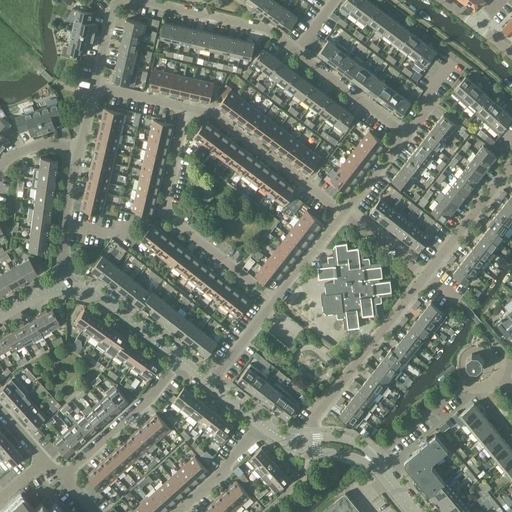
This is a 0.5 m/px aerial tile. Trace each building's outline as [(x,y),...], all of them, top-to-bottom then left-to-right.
[(258,0),(254,6),(263,12),(271,0),(258,0)] [(271,0),(263,12),(271,18),(281,5),(274,0),(271,0)] [(359,0),(341,0),(341,1),(344,3),(340,7),(349,13),(359,0)] [(359,0),(349,13),(357,19),(370,2),(367,0),(359,0)] [(467,0),(465,3),(474,10),(477,10),(486,0),(467,0)] [(368,22),(379,8),(370,2),(357,19),(365,26),(368,22)] [(271,18),(279,25),(289,11),(281,5),(271,18)] [(368,22),(376,28),(387,14),(379,8),(368,22)] [(75,19),(73,31),(94,36),(95,33),(96,33),(97,29),(96,29),(97,24),(90,22),(92,13),(87,12),(80,10),(78,10),(76,19),(75,19)] [(289,11),(279,25),(287,31),(298,17),(289,11)] [(376,28),(385,34),(395,20),(387,14),(376,28)] [(511,19),(503,27),(511,34),(511,33),(511,32),(511,16),(510,18),(511,19)] [(127,19),(124,29),(141,33),(143,23),(127,19)] [(385,34),(393,40),(403,26),(395,20),(385,34)] [(160,39),(171,41),(175,24),(164,22),(160,39)] [(171,41),(181,43),(185,27),(175,24),(171,41)] [(393,40),(401,46),(411,33),(403,26),(393,40)] [(181,43),(191,46),(195,29),(185,27),(181,43)] [(124,29),(122,39),(139,43),(141,33),(124,29)] [(191,46),(201,48),(205,31),(195,29),(191,46)] [(94,36),(73,31),(70,43),(71,43),(69,52),(82,56),(84,46),(91,48),(92,43),(94,43),(95,39),(94,39),(94,36)] [(201,48),(211,50),(215,34),(205,31),(201,48)] [(401,46),(409,52),(419,39),(411,33),(401,46)] [(211,50),(221,53),(224,36),(215,34),(211,50)] [(221,53),(230,55),(234,38),(224,36),(221,53)] [(230,55),(240,57),(244,40),(234,38),(230,55)] [(122,39),(120,49),(136,53),(139,43),(122,39)] [(409,52),(417,59),(427,45),(419,39),(409,52)] [(244,40),(240,57),(251,60),(255,43),(244,40)] [(318,54),(326,60),(337,47),(336,47),(328,40),(318,54)] [(326,60),(335,67),(345,53),(347,49),(339,43),(336,47),(337,47),(326,60)] [(427,45),(417,59),(414,63),(423,69),(436,51),(427,45)] [(253,62),(262,68),(272,54),(263,48),(253,62)] [(120,49),(117,59),(134,63),(136,53),(120,49)] [(335,67),(343,73),(353,59),(345,53),(335,67)] [(262,68),(270,74),(280,61),(272,54),(262,68)] [(343,73),(351,79),(361,65),(363,62),(355,56),(353,59),(343,73)] [(117,59),(115,69),(137,74),(139,64),(134,63),(117,59)] [(270,74),(278,80),(288,67),(280,61),(270,74)] [(351,79),(359,85),(369,71),(361,65),(351,79)] [(278,80),(286,87),(296,73),(288,67),(278,80)] [(137,74),(115,69),(113,80),(128,83),(127,85),(134,86),(137,74)] [(149,90),(159,92),(164,71),(153,69),(149,90)] [(159,92),(169,95),(174,74),(164,71),(159,92)] [(359,85),(367,91),(377,77),(369,71),(359,85)] [(286,87),(294,93),(304,79),(296,73),(286,87)] [(169,95),(179,97),(184,76),(174,74),(169,95)] [(179,97),(189,99),(194,78),(184,76),(179,97)] [(451,92),(459,99),(474,83),(466,76),(451,92)] [(367,91),(375,97),(386,84),(377,77),(367,91)] [(189,99),(199,101),(204,81),(194,78),(189,99)] [(294,93),(302,99),(313,85),(304,79),(294,93)] [(204,81),(199,101),(209,104),(214,83),(204,81)] [(218,107),(226,113),(239,96),(238,96),(247,84),(246,83),(237,95),(230,90),(218,107)] [(459,99),(467,106),(481,90),(474,83),(459,99)] [(375,97),(383,103),(394,90),(386,84),(375,97)] [(302,99),(311,105),(321,91),(313,85),(302,99)] [(383,103),(392,109),(402,96),(394,90),(383,103)] [(467,106),(475,113),(489,97),(481,90),(467,106)] [(311,105),(319,111),(329,97),(321,91),(311,105)] [(226,113),(234,120),(247,102),(239,96),(226,113)] [(402,96),(392,109),(400,116),(410,102),(402,96)] [(319,111),(327,117),(337,104),(329,97),(319,111)] [(475,113),(482,120),(497,104),(489,97),(475,113)] [(234,120),(242,126),(255,109),(247,102),(234,120)] [(327,117),(335,123),(345,110),(337,104),(327,117)] [(482,120),(490,127),(504,110),(497,104),(482,120)] [(47,107),(35,111),(42,132),(45,131),(45,132),(50,130),(49,129),(54,128),(51,121),(61,118),(56,105),(47,108),(47,107)] [(104,108),(102,119),(123,124),(125,113),(104,108)] [(242,126),(251,132),(263,115),(263,114),(267,110),(265,109),(261,113),(255,109),(242,126)] [(345,110),(335,123),(344,130),(354,116),(345,110)] [(511,117),(504,110),(490,127),(498,134),(511,117)] [(42,132),(35,111),(24,115),(15,119),(19,132),(29,129),(31,135),(35,134),(36,135),(40,134),(40,132),(42,132)] [(443,114),(437,123),(450,133),(457,125),(443,114)] [(251,132),(259,138),(272,121),(263,115),(251,132)] [(0,148),(0,149),(2,147),(3,148),(6,145),(5,144),(8,140),(3,135),(9,128),(0,119),(0,148)] [(102,119),(99,129),(120,134),(123,124),(102,119)] [(153,120),(151,130),(172,135),(174,124),(153,120)] [(193,138),(202,144),(215,127),(206,121),(193,138)] [(259,138),(267,144),(280,127),(272,121),(259,138)] [(437,123),(430,131),(444,141),(450,133),(437,123)] [(202,144),(210,151),(223,133),(215,127),(202,144)] [(267,144),(275,150),(288,133),(280,127),(267,144)] [(99,129),(97,139),(118,144),(120,134),(99,129)] [(151,130),(148,140),(169,145),(172,135),(151,130)] [(369,131),(362,139),(379,152),(386,144),(369,131)] [(430,131),(424,139),(437,149),(444,141),(430,131)] [(210,151),(218,157),(231,139),(223,133),(210,151)] [(275,150),(283,156),(296,139),(288,133),(275,150)] [(97,139),(95,149),(116,153),(118,144),(97,139)] [(218,157),(226,163),(239,146),(231,139),(218,157)] [(283,156),(291,162),(304,145),(296,139),(283,156)] [(362,139),(356,147),(373,160),(379,152),(362,139)] [(424,139),(418,147),(431,157),(437,149),(424,139)] [(148,140),(146,150),(167,155),(169,145),(148,140)] [(291,162),(299,168),(312,151),(304,145),(291,162)] [(226,163),(235,169),(247,152),(239,146),(226,163)] [(483,146),(476,154),(490,165),(496,156),(483,146)] [(356,147),(350,155),(367,168),(373,160),(356,147)] [(418,147),(411,155),(425,165),(431,157),(418,147)] [(95,149),(92,159),(113,163),(116,153),(95,149)] [(146,150),(144,160),(165,165),(167,155),(146,150)] [(312,151),(299,168),(308,175),(321,158),(312,151)] [(235,169),(243,175),(256,158),(247,152),(235,169)] [(22,158),(21,166),(26,166),(27,161),(35,158),(34,154),(22,158)] [(476,154),(470,162),(483,173),(490,165),(476,154)] [(350,155),(343,163),(360,176),(367,168),(350,155)] [(411,155),(405,163),(419,173),(425,165),(411,155)] [(40,157),(39,168),(56,170),(57,160),(40,157)] [(243,175),(251,181),(264,164),(256,158),(243,175)] [(92,159),(90,169),(111,173),(113,163),(92,159)] [(144,160),(141,170),(162,175),(165,165),(144,160)] [(470,162),(464,170),(477,181),(483,173),(470,162)] [(343,163),(337,171),(354,184),(360,176),(343,163)] [(405,163),(399,171),(412,181),(419,173),(405,163)] [(251,181),(259,187),(272,170),(264,164),(251,181)] [(39,168),(37,178),(54,180),(56,170),(39,168)] [(90,169),(88,178),(109,183),(111,173),(90,169)] [(141,170),(139,180),(160,185),(162,175),(141,170)] [(259,187),(267,193),(280,176),(272,170),(259,187)] [(464,170),(457,178),(471,189),(477,181),(464,170)] [(354,184),(337,171),(330,180),(347,193),(354,184)] [(412,181),(399,171),(392,179),(406,190),(412,181)] [(267,193),(275,200),(288,182),(280,176),(267,193)] [(37,178),(36,188),(53,190),(54,180),(37,178)] [(88,178),(86,188),(106,193),(109,183),(88,178)] [(457,178),(451,186),(465,197),(471,189),(457,178)] [(139,180),(137,190),(158,195),(160,185),(139,180)] [(288,182),(275,200),(284,206),(297,189),(288,182)] [(451,186),(445,194),(458,205),(465,197),(451,186)] [(36,188),(34,198),(51,201),(53,190),(36,188)] [(86,188),(83,198),(104,203),(106,193),(86,188)] [(137,190),(135,200),(155,205),(158,195),(137,190)] [(445,194),(439,202),(452,213),(458,205),(445,194)] [(34,198),(33,208),(50,211),(51,201),(34,198)] [(104,203),(83,198),(81,209),(102,214),(104,203)] [(370,212),(378,219),(389,206),(380,199),(370,212)] [(511,202),(508,199),(502,207),(511,215),(511,202)] [(155,205),(135,200),(132,210),(153,215),(155,205)] [(294,213),(300,206),(294,202),(289,209),(294,213)] [(452,213),(439,202),(432,211),(445,221),(452,213)] [(378,219),(386,225),(397,212),(389,206),(378,219)] [(511,215),(502,207),(496,215),(509,226),(511,222),(511,215)] [(33,208),(32,218),(49,221),(50,211),(33,208)] [(307,210),(300,218),(317,232),(323,223),(307,210)] [(386,225),(394,232),(405,218),(397,212),(386,225)] [(489,224),(491,225),(503,234),(509,226),(496,215),(489,224)] [(32,218),(30,229),(47,231),(49,221),(32,218)] [(300,218),(294,226),(310,240),(317,232),(300,218)] [(394,232),(402,238),(413,225),(405,218),(394,232)] [(140,241),(148,247),(162,231),(153,224),(140,241)] [(402,238),(410,244),(421,231),(413,225),(402,238)] [(491,225),(485,233),(498,244),(505,235),(503,234),(491,225)] [(294,226),(287,234),(304,248),(310,240),(294,226)] [(30,229),(29,239),(46,241),(47,231),(30,229)] [(148,247),(157,254),(170,237),(162,231),(148,247)] [(421,231),(410,244),(419,251),(429,237),(421,231)] [(485,233),(479,241),(492,252),(498,244),(485,233)] [(287,234),(281,242),(298,256),(304,248),(287,234)] [(157,254),(165,260),(178,243),(170,237),(157,254)] [(46,241),(29,239),(27,249),(44,252),(46,241)] [(479,241),(472,249),(486,260),(492,252),(479,241)] [(281,242),(275,250),(292,264),(298,256),(281,242)] [(165,260),(173,266),(186,249),(178,243),(165,260)] [(362,247),(347,249),(346,243),(336,245),(336,244),(335,244),(335,245),(332,246),(331,246),(332,247),(333,255),(327,256),(328,262),(321,263),(321,262),(321,263),(318,267),(317,267),(318,267),(319,277),(318,278),(334,276),(334,282),(325,283),(326,294),(321,295),(323,311),(327,314),(336,313),(337,319),(343,318),(344,329),(359,327),(358,313),(362,312),(362,316),(377,314),(376,303),(382,303),(381,297),(392,295),(390,280),(379,282),(379,277),(382,277),(381,262),(370,263),(369,257),(363,258),(362,247)] [(173,266),(181,273),(194,256),(186,249),(173,266)] [(472,249),(466,257),(479,268),(486,260),(472,249)] [(275,250),(268,258),(285,272),(292,264),(275,250)] [(92,269),(100,276),(111,262),(103,256),(92,269)] [(181,273),(189,279),(202,262),(194,256),(181,273)] [(466,257),(460,265),(473,276),(479,268),(466,257)] [(28,258),(19,264),(27,279),(37,273),(28,258)] [(268,258),(262,267),(279,280),(285,272),(268,258)] [(100,276),(108,282),(119,268),(111,262),(100,276)] [(189,279),(197,285),(210,268),(202,262),(189,279)] [(19,264),(10,269),(18,284),(27,279),(19,264)] [(455,275),(453,277),(465,286),(473,276),(460,265),(453,274),(455,275)] [(279,280),(262,267),(255,275),(272,288),(279,280)] [(108,282),(116,288),(127,275),(119,268),(108,282)] [(197,285),(205,291),(218,275),(210,268),(197,285)] [(10,269),(1,274),(10,289),(18,284),(10,269)] [(155,273),(152,276),(160,283),(163,279),(155,273)] [(1,274),(0,274),(0,292),(1,294),(10,289),(1,274)] [(116,288),(124,295),(135,281),(127,275),(116,288)] [(205,291),(213,298),(226,281),(218,275),(205,291)] [(124,295),(132,301),(143,287),(135,281),(124,295)] [(213,298),(221,304),(234,287),(226,281),(213,298)] [(132,301),(141,307),(153,292),(152,291),(151,293),(143,287),(132,301)] [(221,304),(229,310),(242,293),(234,287),(221,304)] [(143,306),(150,312),(161,298),(153,292),(141,307),(141,308),(143,306)] [(242,293),(229,310),(237,317),(250,300),(242,293)] [(150,312),(158,318),(169,304),(161,298),(150,312)] [(431,302),(424,311),(440,324),(447,315),(431,302)] [(158,318),(166,324),(177,311),(169,304),(158,318)] [(46,310),(41,313),(51,330),(60,325),(51,309),(47,312),(46,310)] [(73,323),(82,330),(94,313),(89,310),(88,312),(84,309),(73,323)] [(166,324),(174,330),(185,317),(177,311),(166,324)] [(424,311),(418,319),(431,329),(434,331),(440,324),(424,311)] [(511,317),(508,312),(495,322),(509,338),(511,335),(511,317)] [(38,317),(33,319),(42,335),(51,330),(41,313),(37,315),(38,317)] [(82,330),(90,335),(101,321),(97,318),(98,316),(94,313),(82,330)] [(174,330),(182,337),(193,323),(185,317),(174,330)] [(28,320),(23,323),(33,340),(42,335),(33,319),(29,322),(28,320)] [(418,319),(411,327),(425,337),(431,329),(418,319)] [(90,335),(99,341),(110,325),(106,322),(105,324),(101,321),(90,335)] [(20,327),(15,329),(24,345),(33,340),(23,323),(19,325),(20,327)] [(182,337),(190,343),(201,329),(193,323),(182,337)] [(104,349),(105,350),(117,333),(113,330),(114,328),(110,325),(99,341),(96,345),(104,350),(104,349)] [(411,327),(405,335),(418,345),(425,337),(411,327)] [(10,330),(5,333),(15,350),(24,345),(15,329),(11,332),(10,330)] [(190,343),(198,349),(209,336),(201,329),(190,343)] [(2,337),(0,337),(0,343),(6,355),(15,350),(5,333),(1,335),(2,337)] [(105,350),(113,355),(125,341),(127,337),(123,334),(121,336),(117,333),(105,350)] [(405,335),(399,343),(412,353),(418,345),(405,335)] [(209,336),(198,349),(207,356),(217,342),(209,336)] [(332,345),(327,341),(322,338),(320,341),(324,345),(330,349),(332,345)] [(113,355),(122,361),(134,345),(129,342),(128,343),(125,341),(113,355)] [(399,343),(393,350),(392,351),(404,360),(406,362),(412,353),(399,343)] [(122,361),(130,367),(141,352),(137,349),(138,348),(134,345),(122,361)] [(391,349),(384,357),(398,368),(404,360),(392,351),(393,350),(391,349)] [(130,367),(139,373),(150,357),(146,354),(145,355),(141,352),(130,367)] [(479,354),(478,354),(472,354),(466,359),(465,366),(470,372),(477,373),(483,368),(484,360),(479,354)] [(150,357),(139,373),(147,379),(158,365),(153,361),(155,360),(150,357)] [(384,357),(378,365),(391,376),(398,368),(384,357)] [(238,380),(246,387),(259,370),(251,364),(238,380)] [(378,365),(372,373),(385,384),(391,376),(378,365)] [(246,387),(254,393),(267,377),(259,370),(246,387)] [(372,373),(365,381),(379,392),(385,384),(372,373)] [(254,393),(262,400),(275,383),(267,377),(254,393)] [(0,387),(0,392),(4,398),(18,386),(11,378),(0,387)] [(131,385),(134,388),(139,380),(136,378),(131,385)] [(365,381),(359,390),(372,400),(379,392),(365,381)] [(262,400),(270,406),(283,389),(275,383),(262,400)] [(107,394),(119,407),(127,400),(113,385),(105,392),(107,394)] [(4,398),(11,405),(24,393),(18,386),(4,398)] [(173,402),(181,408),(194,393),(189,389),(188,391),(184,388),(173,402)] [(270,406),(278,412),(291,396),(283,389),(270,406)] [(359,390),(353,398),(369,411),(376,403),(372,400),(359,390)] [(11,405),(18,413),(31,401),(24,393),(11,405)] [(181,408),(189,415),(200,401),(196,397),(198,396),(194,393),(181,408)] [(107,394),(99,401),(111,414),(119,407),(107,394)] [(291,396),(278,412),(287,419),(300,402),(291,396)] [(353,398),(346,406),(363,419),(369,411),(353,398)] [(18,413),(25,421),(38,409),(31,401),(18,413)] [(99,401),(92,408),(104,421),(111,414),(99,401)] [(189,415),(197,421),(210,405),(206,402),(204,404),(200,401),(189,415)] [(377,402),(377,401),(376,402),(388,412),(390,410),(386,406),(383,406),(380,402),(377,402)] [(458,416),(465,424),(480,411),(474,403),(458,416)] [(197,421),(205,427),(216,413),(212,410),(214,408),(210,405),(197,421)] [(363,419),(346,406),(340,414),(356,427),(363,419)] [(92,408),(84,414),(96,428),(104,421),(92,408)] [(38,409),(25,421),(32,429),(45,417),(38,409)] [(465,424),(471,432),(487,419),(480,411),(465,424)] [(156,413),(148,420),(162,436),(170,429),(156,413)] [(205,427),(213,434),(226,418),(222,415),(220,416),(216,413),(205,427)] [(84,414),(76,421),(88,435),(96,428),(84,414)] [(52,417),(48,420),(51,424),(52,423),(55,427),(58,424),(52,417)] [(226,418),(213,434),(210,438),(219,444),(223,444),(232,433),(229,431),(233,426),(229,423),(230,421),(226,418)] [(471,432),(478,440),(493,427),(487,419),(471,432)] [(148,420),(140,427),(155,443),(162,436),(148,420)] [(76,421),(69,428),(81,441),(88,435),(76,421)] [(140,427),(133,434),(147,450),(155,443),(140,427)] [(478,440),(484,447),(500,435),(493,427),(478,440)] [(69,428),(61,435),(73,448),(81,441),(69,428)] [(133,434),(125,440),(139,456),(147,450),(133,434)] [(429,495),(430,495),(445,482),(432,467),(433,463),(448,450),(435,434),(412,453),(413,454),(407,458),(410,462),(410,464),(406,467),(411,472),(410,472),(429,495)] [(73,448),(61,435),(53,442),(65,455),(73,448)] [(484,447),(491,455),(506,443),(500,435),(484,447)] [(0,447),(0,458),(1,460),(14,448),(8,440),(0,447)] [(125,440),(117,447),(132,463),(139,456),(125,440)] [(491,455),(497,463),(511,451),(511,449),(506,443),(491,455)] [(117,447),(110,454),(124,470),(132,463),(117,447)] [(14,448),(1,460),(8,468),(22,456),(14,448)] [(248,460),(255,468),(270,455),(267,451),(265,452),(261,448),(248,460)] [(511,451),(497,463),(504,471),(511,464),(511,451)] [(158,462),(163,456),(160,453),(154,458),(158,462)] [(110,454),(102,461),(117,477),(124,470),(110,454)] [(255,468),(262,475),(275,464),(272,460),(274,458),(270,455),(255,468)] [(194,456),(186,463),(201,479),(209,472),(194,456)] [(102,461),(95,468),(109,484),(117,477),(102,461)] [(186,463),(179,470),(193,486),(201,479),(186,463)] [(262,475),(269,483),(284,470),(280,466),(279,467),(275,464),(262,475)] [(109,484),(95,468),(87,475),(101,491),(109,484)] [(179,470),(171,477),(186,493),(193,486),(179,470)] [(284,470),(269,483),(279,494),(283,490),(280,487),(289,479),(286,475),(287,474),(284,470)] [(171,477),(164,483),(178,499),(186,493),(171,477)] [(436,502),(453,488),(459,483),(457,480),(450,485),(446,481),(445,482),(430,495),(436,502)] [(236,481),(228,488),(242,504),(250,497),(236,481)] [(164,483),(156,490),(170,506),(178,499),(164,483)] [(228,488),(221,495),(235,511),(242,504),(228,488)] [(436,502),(442,510),(459,496),(453,488),(436,502)] [(156,490),(148,497),(161,511),(163,511),(170,506),(156,490)] [(485,493),(482,490),(478,492),(481,495),(478,498),(481,502),(490,495),(488,491),(485,493)] [(360,511),(345,493),(322,511),(360,511)] [(221,495),(213,502),(222,511),(233,511),(235,511),(221,495)] [(32,511),(33,511),(32,511),(60,511),(50,500),(44,500),(32,510),(19,496),(0,511),(32,511)] [(442,510),(443,511),(454,511),(465,503),(459,496),(442,510)] [(161,511),(148,497),(141,504),(148,511),(161,511)] [(222,511),(213,502),(205,508),(208,511),(222,511)] [(454,511),(469,511),(471,511),(465,503),(454,511)]
